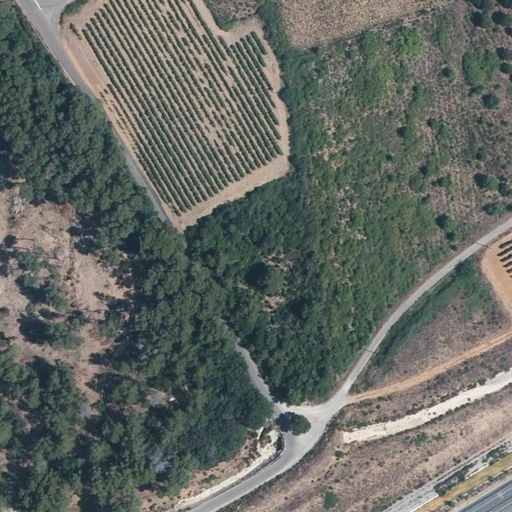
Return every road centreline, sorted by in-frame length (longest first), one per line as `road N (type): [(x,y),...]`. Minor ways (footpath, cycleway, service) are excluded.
road 1 (unclassified): [(34,15),(271,406)]
road 2 (unclassified): [(329,411),(395,314),(511,223)]
road 3 (track): [(333,404),(414,381),(511,335)]
